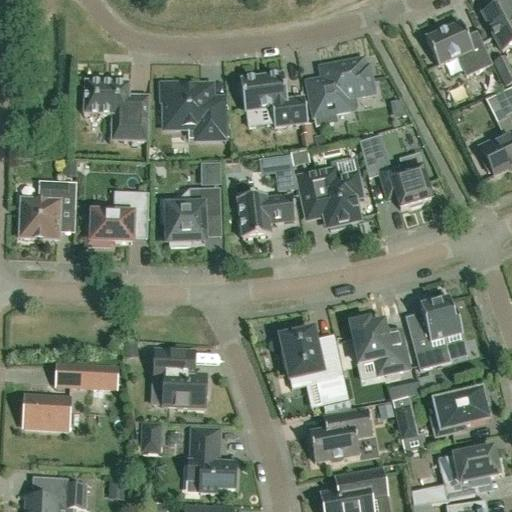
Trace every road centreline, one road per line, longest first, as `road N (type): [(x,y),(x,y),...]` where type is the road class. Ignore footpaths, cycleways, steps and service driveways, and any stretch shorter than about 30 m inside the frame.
road 1 (residential): [(424,0),(291,39),(165,49),(127,40),(86,0)]
road 2 (residential): [(208,297),(328,282),(479,241)]
road 3 (residential): [(281,511),(257,416),(208,297)]
road 4 (residential): [(0,292),(208,297)]
